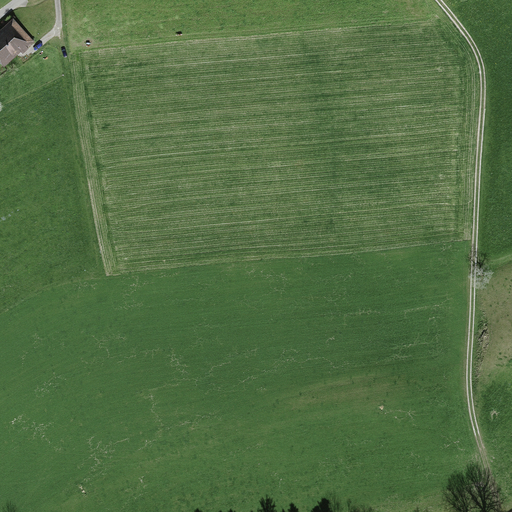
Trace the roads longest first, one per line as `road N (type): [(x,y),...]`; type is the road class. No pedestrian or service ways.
road 1 (track): [(438,0),(481,64),(473,267)]
road 2 (track): [(473,267),(468,379),(498,511)]
